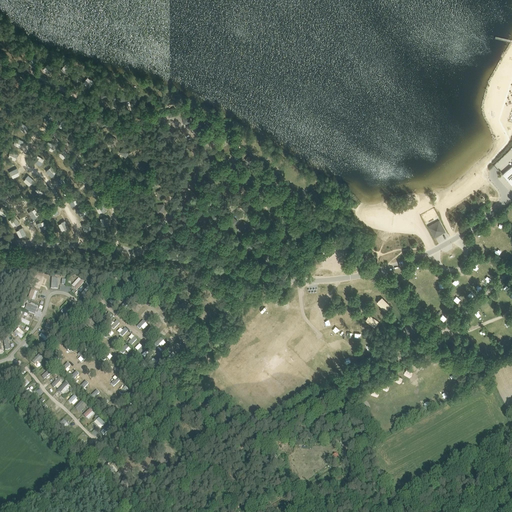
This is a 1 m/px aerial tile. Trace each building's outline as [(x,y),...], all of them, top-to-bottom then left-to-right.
[(109,88),(100,89),(101,98),(109,97),(109,88)] [(124,92),(115,94),(117,102),(126,100),(124,92)] [(138,95),(129,97),(131,106),(140,104),(138,95)] [(147,99),(146,107),(155,109),(156,100),(147,99)] [(175,108),(167,109),(169,117),(177,116),(175,108)] [(190,114),(182,116),(184,124),(192,122),(190,114)] [(105,117),(97,121),(101,128),(109,124),(105,117)] [(144,120),(138,127),(146,133),(151,126),(144,120)] [(203,120),(195,122),(197,130),(205,128),(203,120)] [(217,126),(209,127),(211,135),(219,133),(217,126)] [(172,130),(164,133),(167,141),(175,138),(172,130)] [(232,131),(224,133),(226,141),(234,139),(232,131)] [(109,134),(104,141),(112,147),(117,140),(109,134)] [(196,140),(189,142),(190,150),(198,149),(196,140)] [(124,145),(118,152),(125,158),(131,151),(124,145)] [(235,147),(231,154),(239,158),(243,150),(235,147)] [(245,160),(251,165),(256,158),(250,153),(245,160)] [(137,155),(134,163),(142,166),(145,159),(137,155)] [(263,159),(259,166),(265,170),(270,164),(263,159)] [(208,166),(204,173),(211,176),(214,170),(208,166)] [(511,166),(503,174),(511,184),(511,166)] [(274,170),(271,178),(278,181),(282,173),(274,170)] [(226,172),(224,180),(231,182),(234,175),(226,172)] [(247,185),(250,177),(243,174),(240,182),(247,185)] [(158,176),(149,179),(152,187),(160,184),(158,176)] [(259,183),(255,189),(261,194),(266,188),(259,183)] [(286,183),(284,191),(292,193),(294,185),(286,183)] [(164,188),(156,191),(158,199),(167,197),(164,188)] [(303,189),(297,194),(302,200),(308,195),(303,189)] [(269,197),(263,202),(269,208),(275,203),(269,197)] [(164,204),(155,204),(156,213),(165,212),(164,204)] [(281,208),(274,212),(278,219),(285,214),(281,208)] [(221,210),(212,211),(212,219),(221,219),(221,210)] [(196,211),(195,219),(204,220),(205,211),(196,211)] [(187,215),(179,217),(182,226),(190,223),(187,215)] [(231,215),(225,222),(232,228),(238,221),(231,215)] [(147,216),(139,220),(143,228),(151,225),(147,216)] [(428,226),(434,238),(445,232),(439,220),(428,226)] [(246,233),(251,226),(244,221),(238,228),(246,233)] [(175,225),(166,227),(168,236),(177,234),(175,225)] [(285,225),(281,232),(289,236),(293,229),(285,225)] [(245,248),(254,249),(255,240),(246,239),(245,248)] [(77,290),(84,282),(78,278),(72,286),(77,290)] [(86,299),(92,289),(87,286),(81,295),(86,299)] [(32,290),(29,299),(35,301),(38,292),(32,290)] [(377,302),(385,311),(391,306),(382,297),(377,302)] [(144,319),(150,313),(147,309),(141,315),(144,319)] [(29,320),(32,314),(24,312),(20,322),(24,323),(26,319),(29,320)] [(63,319),(60,318),(61,315),(55,312),(53,318),(61,322),(63,319)] [(474,315),(477,320),(483,317),(479,312),(474,315)] [(376,327),(379,321),(369,314),(365,320),(376,327)] [(415,319),(404,329),(414,340),(424,330),(415,319)] [(48,320),(46,323),(56,328),(58,324),(48,320)] [(138,325),(143,331),(148,325),(143,320),(138,325)] [(112,329),(120,324),(117,321),(110,326),(112,329)] [(165,327),(159,333),(163,337),(168,331),(165,327)] [(23,336),(22,335),(24,333),(18,328),(14,333),(21,339),(23,336)] [(125,328),(123,330),(120,328),(117,332),(122,337),(128,331),(125,328)] [(151,328),(145,334),(148,337),(154,332),(151,328)] [(132,334),(127,339),(131,344),(137,340),(132,334)] [(167,340),(171,344),(176,338),(172,335),(167,340)] [(116,347),(121,341),(117,336),(111,343),(116,347)] [(156,344),(162,348),(166,342),(159,338),(156,344)] [(178,341),(173,348),(177,351),(182,344),(178,341)] [(140,344),(134,349),(140,354),(145,349),(140,344)] [(123,354),(129,348),(126,345),(120,351),(123,354)] [(19,355),(26,361),(32,355),(25,349),(19,355)] [(32,362),(37,367),(45,359),(40,355),(32,362)] [(421,367),(427,364),(424,359),(418,361),(421,367)] [(414,371),(420,368),(416,361),(410,364),(414,371)] [(405,376),(411,373),(408,367),(402,370),(405,376)] [(77,371),(71,376),(74,379),(79,374),(77,371)] [(397,381),(403,378),(401,372),(394,375),(397,381)] [(60,382),(61,379),(58,377),(52,386),(58,389),(62,383),(60,382)] [(387,380),(390,385),(396,382),(393,377),(387,380)] [(111,384),(114,387),(120,381),(117,378),(111,384)] [(81,386),(84,389),(90,384),(86,380),(81,386)] [(66,381),(57,390),(63,395),(71,386),(66,381)] [(119,392),(122,395),(128,389),(125,386),(119,392)] [(90,396),(94,399),(100,393),(97,390),(90,396)] [(71,404),(77,398),(74,395),(68,400),(71,404)] [(82,400),(75,407),(81,412),(87,405),(82,400)] [(89,420),(96,412),(90,407),(83,415),(89,420)] [(57,422),(61,418),(56,414),(53,418),(57,422)] [(100,428),(105,423),(99,417),(94,422),(100,428)] [(63,431),(69,424),(64,420),(58,426),(63,431)] [(109,424),(100,432),(104,436),(113,428),(109,424)] [(82,440),(77,446),(81,450),(87,444),(82,440)]
